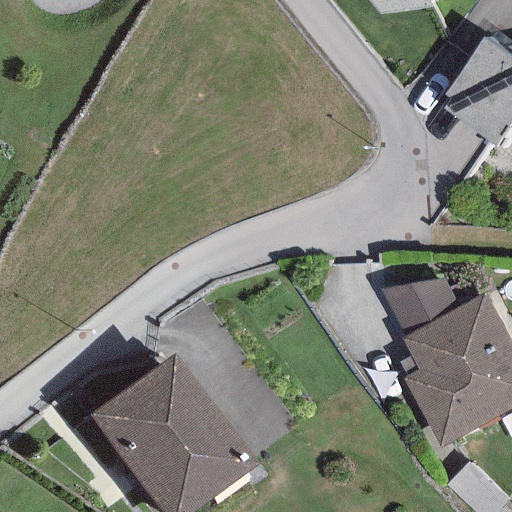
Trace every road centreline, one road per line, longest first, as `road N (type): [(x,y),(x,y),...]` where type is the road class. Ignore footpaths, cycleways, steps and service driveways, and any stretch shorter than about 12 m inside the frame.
road 1 (residential): [(304,0),(380,93),(397,149),(388,180),(349,210),(187,274),(0,413)]
road 2 (track): [(349,210),(412,237),(511,248)]
